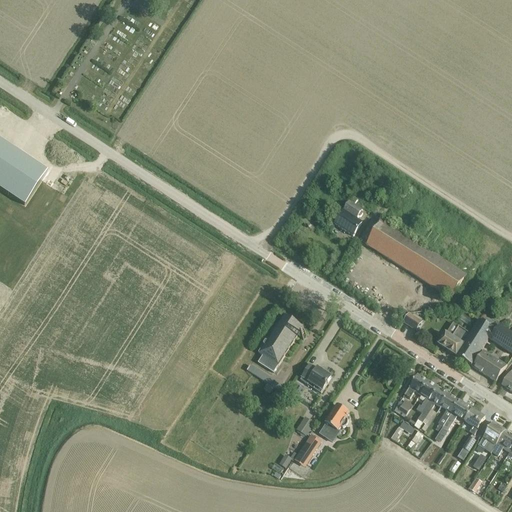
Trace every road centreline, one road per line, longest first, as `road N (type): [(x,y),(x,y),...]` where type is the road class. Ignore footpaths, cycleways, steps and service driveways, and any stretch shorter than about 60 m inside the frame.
road 1 (tertiary): [(511,419),(0,82)]
road 2 (unknown): [(259,249),(334,140),(345,137),(511,241)]
